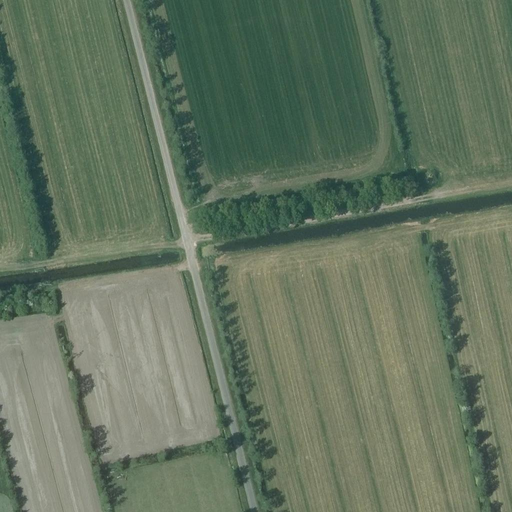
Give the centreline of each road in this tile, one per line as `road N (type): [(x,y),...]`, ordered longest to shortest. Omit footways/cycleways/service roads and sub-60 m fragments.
road 1 (unclassified): [(123,0),(252,511)]
road 2 (track): [(184,240),(429,196)]
